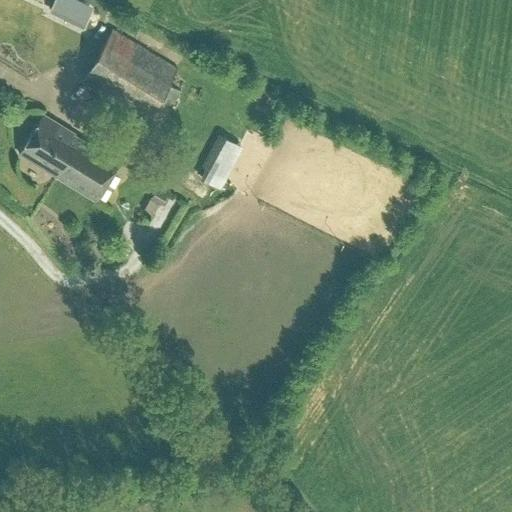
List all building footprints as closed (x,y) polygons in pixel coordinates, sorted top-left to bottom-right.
[(69,17),(84,27),(93,13),(78,4),(75,8),(73,11),(70,16),(69,17)] [(167,83),(176,69),(112,29),(81,78),(145,119),(146,118),(167,83)] [(167,83),(146,118),(158,125),(179,90),(167,83)] [(50,172),(76,132),(42,111),(17,152),(50,172)] [(76,132),(50,172),(95,200),(120,159),(76,132)] [(218,186),(240,144),(218,132),(200,163),(203,165),(198,175),(218,186)] [(158,184),(150,196),(159,202),(160,202),(168,190),(158,184)]
